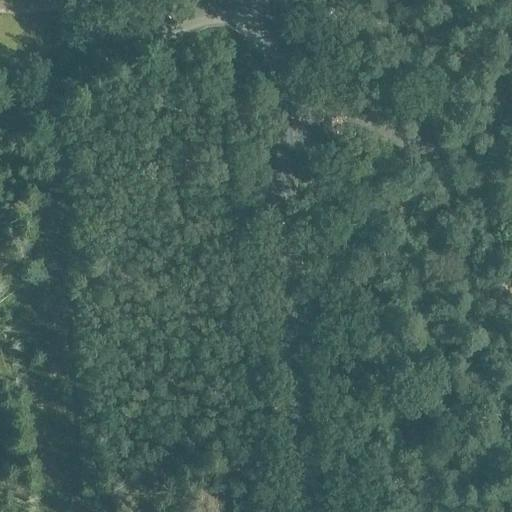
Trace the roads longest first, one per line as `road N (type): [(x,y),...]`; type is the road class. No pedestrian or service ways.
road 1 (track): [(83,511),(58,89)]
road 2 (secondary): [(304,511),(279,100)]
road 3 (unclassified): [(0,124),(193,14),(274,12)]
road 4 (unclassified): [(511,179),(279,100)]
